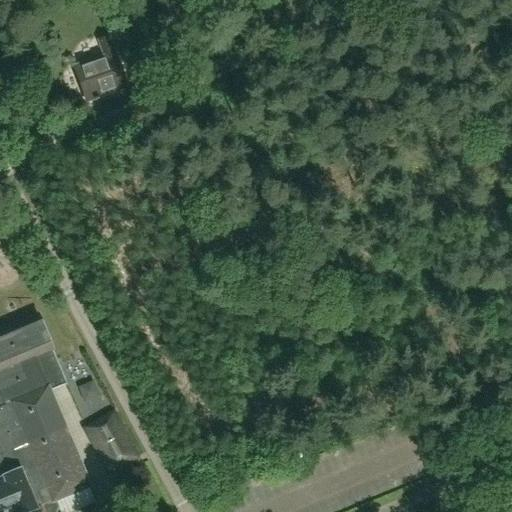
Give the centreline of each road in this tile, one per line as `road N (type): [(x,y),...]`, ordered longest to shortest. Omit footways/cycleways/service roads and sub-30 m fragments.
road 1 (track): [(388,0),(0,165)]
road 2 (unclassified): [(185,511),(0,165)]
